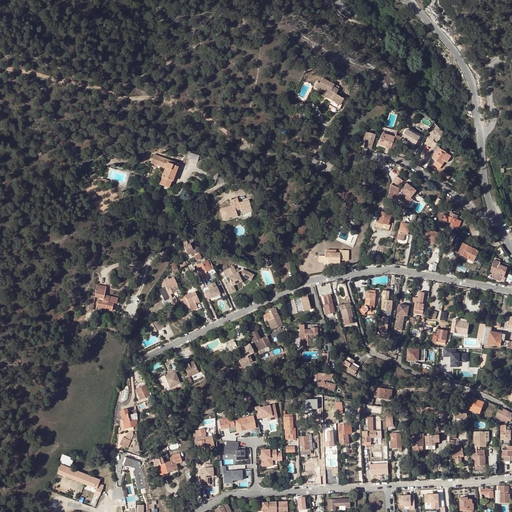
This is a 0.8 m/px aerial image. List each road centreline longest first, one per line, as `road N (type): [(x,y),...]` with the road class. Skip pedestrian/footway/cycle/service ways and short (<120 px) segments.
road 1 (residential): [(493,214),(463,204),(397,158),(298,157),(244,141),(235,175),(195,199),(173,245),(150,260)]
road 2 (track): [(0,67),(178,102),(244,141)]
road 3 (residential): [(344,275),(297,286),(127,365)]
road 4 (residential): [(511,411),(371,352),(344,275)]
road 5 (residential): [(511,290),(402,270),(344,275)]
road 6 (tertiary): [(479,138),(470,76),(452,42),(409,0)]
road 7 (residential): [(389,486),(254,493)]
road 8 (residential): [(511,477),(389,486)]
